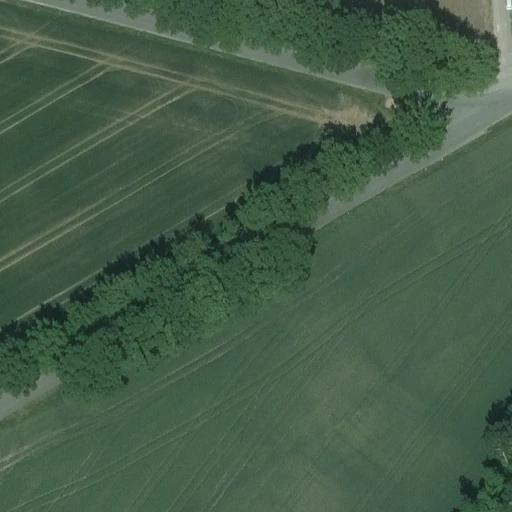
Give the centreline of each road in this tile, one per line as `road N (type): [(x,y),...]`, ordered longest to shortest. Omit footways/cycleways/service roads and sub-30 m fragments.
road 1 (unclassified): [(0,406),(481,117)]
road 2 (unclassified): [(70,0),(396,84),(481,117)]
